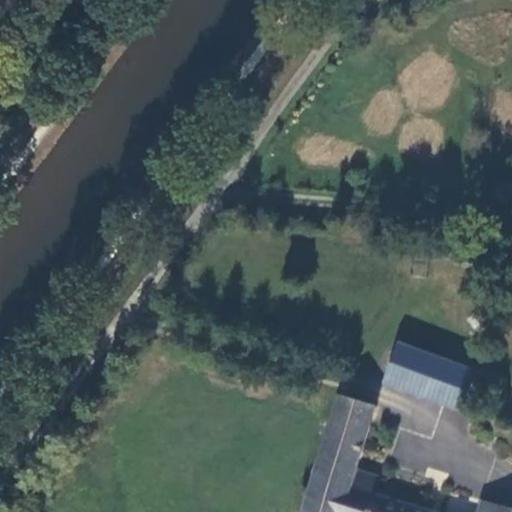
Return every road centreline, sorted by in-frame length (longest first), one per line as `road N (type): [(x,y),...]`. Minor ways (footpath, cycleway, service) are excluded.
road 1 (track): [(0,487),(326,32),(370,0)]
road 2 (track): [(511,489),(444,452),(384,403),(184,339),(128,305)]
road 3 (track): [(511,218),(214,197)]
